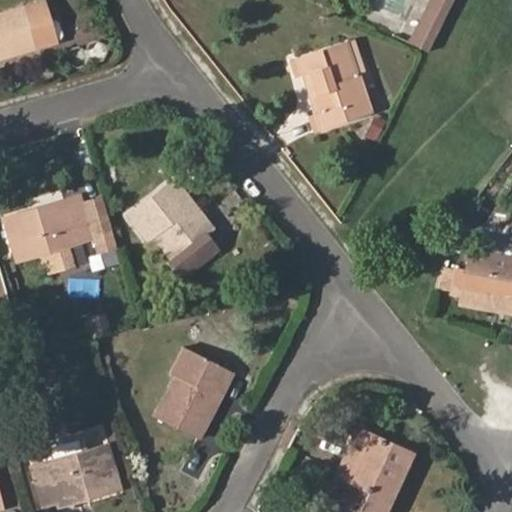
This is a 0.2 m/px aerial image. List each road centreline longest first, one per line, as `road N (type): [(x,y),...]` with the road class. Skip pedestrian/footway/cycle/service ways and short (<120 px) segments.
road 1 (residential): [(359,288),(176,58)]
road 2 (residential): [(359,288),(227,511)]
road 3 (residential): [(509,468),(359,288)]
road 4 (residential): [(176,58),(140,85),(0,126)]
